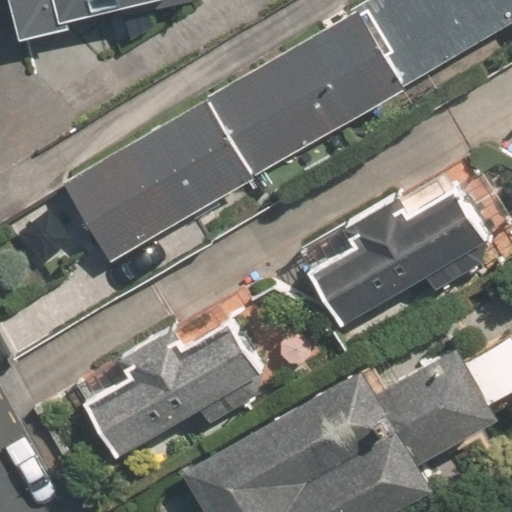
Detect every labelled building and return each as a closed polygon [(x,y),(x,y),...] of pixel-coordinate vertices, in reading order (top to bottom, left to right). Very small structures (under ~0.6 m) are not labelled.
[(65,0),(73,29),(190,0),(65,0)] [(511,0),(361,0),(67,181),(118,265),(511,23),(511,0)] [(426,270),(436,287),(485,258),(475,240),(492,231),(461,178),(415,205),(409,195),(360,224),(366,234),(313,266),(343,318),(426,270)] [(137,373),(87,402),(116,451),(263,364),(234,315),(189,342),(178,323),(126,354),(137,373)] [(511,328),(467,354),(457,337),(377,384),(364,360),(193,458),(224,511),(381,511),(433,482),(422,462),(502,416),(489,393),(511,380),(511,328)]
